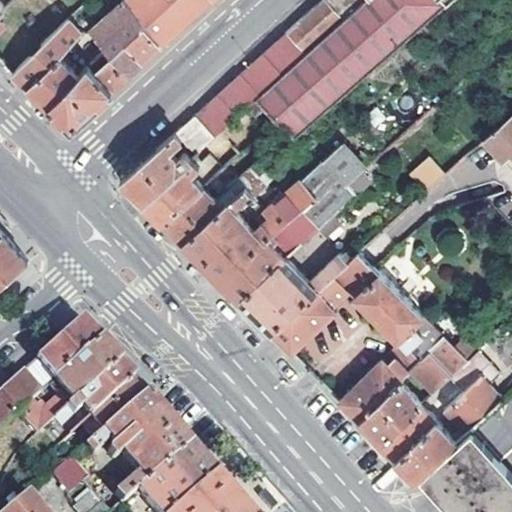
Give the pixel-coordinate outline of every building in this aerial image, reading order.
[(132,72),(144,61),(129,41),(148,23),(129,0),(124,0),(116,8),(93,30),(113,56),(128,76),(132,72)] [(108,0),(116,8),(124,0),(108,0)] [(129,0),(148,23),(164,42),(209,0),(129,0)] [(258,100),(296,142),(452,0),(368,0),(308,54),(296,65),(285,75),(273,86),(262,96),(258,100)] [(287,32),(308,54),(368,0),(322,0),(319,3),(287,32)] [(17,73),(28,84),(60,53),(71,43),(85,29),(69,14),(13,69),(17,73)] [(129,41),(144,61),(148,57),(164,42),(148,23),(129,41)] [(89,34),(85,29),(71,43),(75,47),(89,34)] [(275,43),(296,65),(308,54),(287,32),(275,43)] [(264,53),(285,75),(296,65),(275,43),(264,53)] [(44,100),(48,104),(80,73),(60,53),(28,84),(44,100)] [(252,63),(273,86),(285,75),(264,53),(252,63)] [(117,86),(128,76),(113,56),(96,71),(113,90),(117,86)] [(67,123),(72,127),(113,90),(96,71),(90,63),(80,73),(48,104),(67,123)] [(241,73),(262,96),(273,86),(252,63),(241,73)] [(230,83),(250,106),(258,100),(262,96),(241,73),(230,83)] [(218,94),(239,116),(250,106),(230,83),(218,94)] [(218,94),(207,103),(228,126),(239,116),(218,94)] [(195,114),(216,137),(228,126),(207,103),(195,114)] [(140,198),(144,202),(192,158),(187,152),(183,151),(178,155),(173,150),(184,138),(198,154),(216,137),(195,114),(141,163),(129,173),(122,180),(140,198)] [(511,116),(487,139),(506,160),(511,155),(511,116)] [(229,287),(242,299),(288,257),(295,251),(319,229),(332,217),(356,195),(347,184),(366,167),(343,142),(267,211),(271,215),(255,229),(234,207),(242,198),(243,200),(252,193),(254,195),(278,173),(271,165),(185,242),(199,256),(229,287)] [(176,234),(185,242),(271,165),(262,156),(240,176),(239,174),(227,184),(229,187),(217,199),(206,186),(163,221),(168,226),(176,234)] [(430,156),(409,174),(425,193),(446,175),(430,156)] [(149,206),(163,221),(206,186),(194,174),(200,167),(192,158),(144,202),(149,206)] [(319,229),(323,233),(336,222),(332,217),(319,229)] [(295,251),(300,256),(308,254),(314,248),(315,241),(323,233),(319,229),(295,251)] [(2,232),(0,234),(0,284),(20,268),(28,261),(2,232)] [(343,281),(351,290),(352,289),(377,266),(368,257),(361,250),(349,261),(336,274),(343,281)] [(256,314),(274,332),(336,274),(349,261),(341,252),(311,280),(288,257),(242,299),(256,314)] [(352,289),(401,341),(409,349),(425,334),(417,325),(426,316),(377,266),(352,289)] [(281,339),(293,351),(335,311),(333,307),(351,290),(343,281),(336,274),(274,332),(281,339)] [(341,399),(363,422),(404,383),(407,380),(406,378),(433,351),(447,337),(426,316),(417,325),(425,334),(409,349),(401,341),(395,347),(390,342),(356,375),(360,380),(341,399)] [(80,320),(36,362),(53,381),(99,342),(89,330),(80,320)] [(443,378),(448,383),(471,361),(447,337),(433,351),(451,370),(443,378)] [(17,412),(37,434),(62,411),(116,362),(107,351),(103,347),(99,342),(53,381),(63,393),(45,410),(40,403),(36,405),(31,400),(17,412)] [(62,411),(70,419),(83,408),(90,416),(132,380),(127,375),(116,362),(62,411)] [(474,426),(502,399),(481,377),(448,409),(469,431),(474,426)] [(0,427),(17,412),(31,400),(36,396),(19,378),(0,396),(0,427)] [(132,380),(90,416),(103,431),(145,395),(141,391),(132,380)] [(367,425),(385,444),(426,405),(404,383),(363,422),(367,425)] [(103,431),(85,446),(93,455),(104,446),(104,441),(108,437),(114,444),(108,450),(108,453),(112,459),(116,460),(123,453),(139,472),(113,496),(109,492),(103,497),(87,477),(79,483),(88,494),(103,511),(109,511),(115,507),(119,504),(130,494),(187,443),(173,427),(155,407),(145,395),(103,431)] [(399,457),(439,418),(426,405),(385,444),(389,447),(399,457)] [(416,475),(419,478),(424,473),(459,439),(439,418),(399,457),(416,475)] [(458,511),(511,511),(511,468),(503,457),(474,426),(469,431),(459,439),(424,473),(432,482),(458,511)] [(187,443),(130,494),(134,499),(139,493),(155,511),(168,511),(213,473),(209,468),(201,459),(187,443)] [(93,455),(85,446),(71,458),(79,467),(93,455)] [(511,449),(503,457),(511,468),(511,449)] [(51,475),(66,494),(79,483),(87,477),(79,467),(71,458),(51,475)] [(247,511),(237,500),(213,473),(168,511),(247,511)] [(103,511),(88,494),(73,507),(75,511),(103,511)] [(36,511),(25,498),(8,511),(36,511)]
